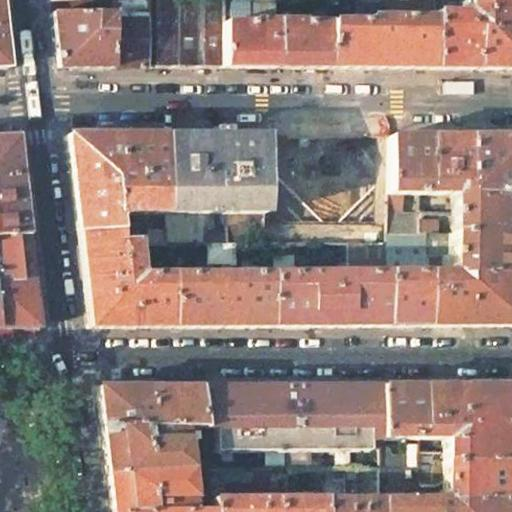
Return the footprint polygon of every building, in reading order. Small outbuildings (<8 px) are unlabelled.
[(108,69),(220,70),(221,22),(221,0),(133,0),(122,0),(111,1),(110,15),(108,69)] [(431,0),(377,0),(378,12),(385,12),(385,19),(390,19),(431,20),(431,14),(431,0)] [(511,71),(511,0),(467,0),(468,0),(463,0),(463,2),(479,3),(478,71),(511,71)] [(81,2),(48,4),(49,14),(81,14),(81,2)] [(479,3),(463,2),(463,7),(463,15),(463,29),(473,29),(473,71),(478,71),(479,3)] [(371,20),(366,19),(367,38),(372,38),(372,70),(378,71),(378,38),(391,38),(390,19),(385,19),(385,12),(378,12),(371,12),(371,20)] [(81,14),(49,14),(56,69),(108,69),(110,15),(81,14)] [(431,20),(431,70),(473,71),(473,29),(463,29),(463,15),(431,14),(431,20)] [(327,25),(327,70),(372,70),(372,38),(367,38),(366,19),(364,19),(364,23),(328,23),(327,25)] [(431,20),(390,19),(391,38),(378,38),(378,71),(431,70),(431,20)] [(248,23),(221,22),(220,70),(266,70),(266,39),(258,39),(258,21),(248,21),(248,23)] [(282,22),(258,21),(258,39),(266,39),(266,70),(271,70),(271,39),(288,39),(288,22),(282,22)] [(299,22),(288,22),(288,39),(271,39),(271,70),(327,70),(327,25),(299,24),(299,22)] [(13,137),(0,138),(0,236),(25,236),(13,137)] [(126,215),(164,214),(164,137),(63,137),(75,234),(117,231),(115,216),(126,214),(126,215)] [(213,137),(164,137),(164,214),(202,215),(206,215),(205,178),(213,178),(213,137)] [(219,138),(213,137),(213,178),(205,178),(206,215),(219,215),(219,138)] [(261,137),(219,138),(219,215),(224,215),(261,215),(261,137)] [(427,138),(386,139),(385,195),(418,195),(426,196),(427,138)] [(433,138),(427,138),(426,196),(450,196),(464,196),(463,195),(464,179),(433,178),(433,138)] [(464,179),(465,139),(433,138),(433,178),(464,179)] [(511,138),(465,139),(464,179),(463,195),(511,194),(511,138)] [(449,235),(511,234),(511,194),(463,195),(464,196),(450,196),(450,214),(449,235)] [(354,211),(356,234),(370,233),(367,209),(354,211)] [(413,214),(385,214),(385,235),(417,235),(417,221),(422,214),(415,210),(413,214)] [(435,221),(417,221),(417,235),(425,235),(435,235),(435,221)] [(224,227),(202,228),(201,245),(205,246),(225,245),(224,227)] [(75,234),(80,280),(121,278),(116,242),(118,242),(117,231),(75,234)] [(511,234),(449,235),(450,274),(465,274),(511,273),(511,234)] [(384,246),(384,274),(424,274),(425,235),(417,235),(385,235),(384,246)] [(425,235),(424,274),(450,274),(449,235),(435,235),(425,235)] [(0,329),(36,330),(25,236),(0,236),(0,329)] [(132,246),(132,241),(118,242),(116,242),(121,278),(137,276),(137,275),(133,245),(132,246)] [(225,245),(205,246),(206,265),(231,264),(233,246),(225,245)] [(384,246),(345,245),(346,275),(384,274),(384,246)] [(430,328),(511,327),(511,273),(465,274),(465,291),(431,291),(430,328)] [(346,275),(267,275),(268,329),(383,328),(384,274),(346,275)] [(424,274),(384,274),(383,328),(422,328),(424,274)] [(431,291),(465,291),(465,274),(450,274),(424,274),(422,328),(430,328),(431,291)] [(170,329),(169,275),(137,275),(137,276),(121,278),(80,280),(86,329),(170,329)] [(206,276),(169,275),(170,329),(268,329),(267,275),(231,275),(206,276)] [(140,389),(92,387),(105,476),(184,473),(179,440),(143,442),(137,427),(151,428),(140,389)] [(143,442),(179,440),(179,428),(161,428),(150,387),(140,389),(151,428),(137,427),(143,442)] [(202,429),(193,387),(150,387),(161,428),(179,428),(202,429)] [(314,461),(309,387),(193,387),(202,429),(208,461),(314,461)] [(377,440),(378,388),(309,387),(314,461),(366,461),(366,451),(376,452),(377,440)] [(443,463),(511,464),(511,387),(443,387),(378,388),(377,440),(444,440),(444,454),(417,453),(417,446),(401,446),(401,462),(380,462),(379,471),(414,471),(415,463),(443,463)] [(448,500),(511,500),(511,482),(511,464),(443,463),(443,500),(448,500)] [(270,469),(249,469),(250,489),(270,489),(270,469)] [(377,471),(354,474),(355,493),(377,493),(377,471)] [(377,499),(377,511),(414,511),(414,499),(414,471),(379,471),(377,471),(377,493),(377,499)] [(108,511),(210,511),(211,511),(189,509),(184,473),(105,476),(108,511)] [(346,474),(320,473),(321,486),(345,486),(346,474)] [(211,511),(210,511),(320,511),(318,499),(210,500),(211,511)] [(318,499),(320,511),(377,511),(377,499),(318,499)] [(414,499),(414,511),(448,511),(448,500),(443,500),(414,499)] [(511,511),(511,503),(511,500),(448,500),(448,511),(511,511)]
